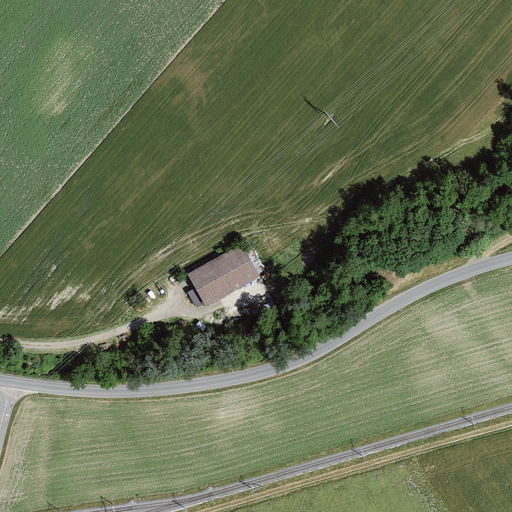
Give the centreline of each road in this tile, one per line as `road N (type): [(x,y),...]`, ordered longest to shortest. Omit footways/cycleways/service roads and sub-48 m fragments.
road 1 (tertiary): [(0,380),(119,392),(219,382),(303,357),(422,289),(511,258)]
road 2 (track): [(511,423),(205,511)]
road 3 (track): [(175,308),(97,340),(0,344)]
